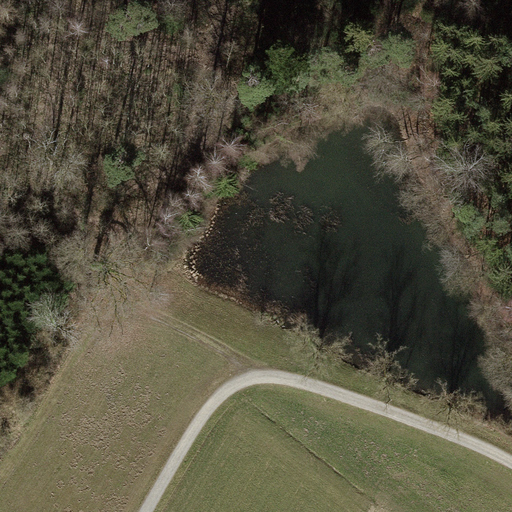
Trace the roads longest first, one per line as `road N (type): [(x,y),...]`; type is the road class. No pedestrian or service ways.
road 1 (track): [(147,511),(212,404),(253,379),(322,385),(511,459)]
road 2 (track): [(276,377),(153,311),(117,313),(91,332),(12,459)]
